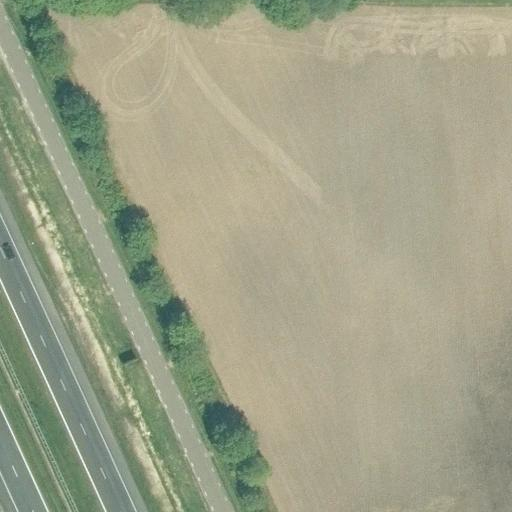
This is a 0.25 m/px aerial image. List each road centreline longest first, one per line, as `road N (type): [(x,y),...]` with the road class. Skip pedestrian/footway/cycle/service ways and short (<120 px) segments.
road 1 (unclassified): [(219,511),(0,29)]
road 2 (motorway): [(120,511),(0,250)]
